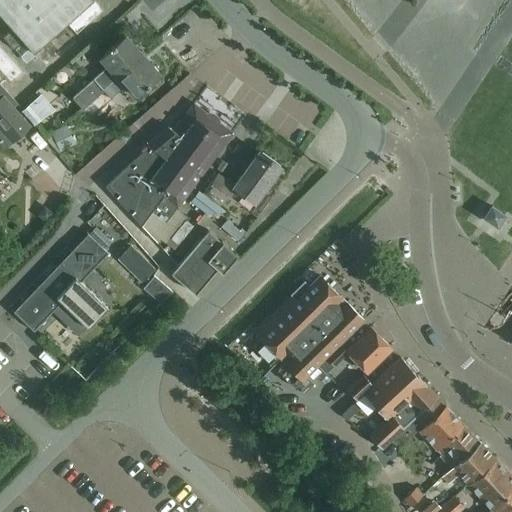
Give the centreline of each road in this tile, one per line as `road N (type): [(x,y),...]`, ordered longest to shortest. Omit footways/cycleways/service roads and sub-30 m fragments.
road 1 (unclassified): [(368,132),(356,163),(122,400)]
road 2 (residential): [(418,217),(379,226),(366,245),(373,288),(434,376),(511,457)]
road 3 (secondary): [(511,394),(460,355),(437,323),(418,217)]
road 4 (secondary): [(368,132),(362,111),(226,0)]
